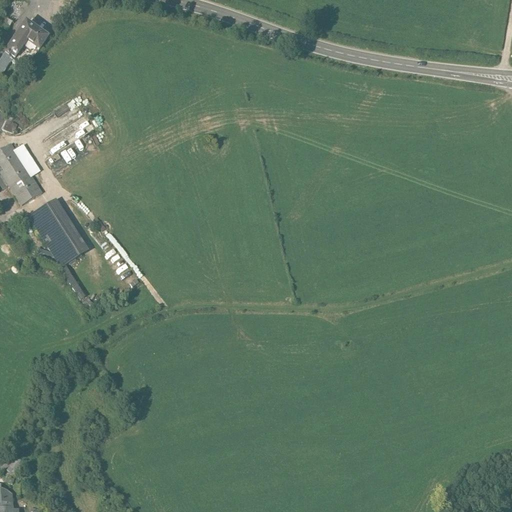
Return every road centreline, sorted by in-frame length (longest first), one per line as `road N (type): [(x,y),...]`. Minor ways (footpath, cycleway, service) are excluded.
road 1 (track): [(0,469),(62,380),(90,352),(144,320),(198,310),(342,310),(511,265)]
road 2 (secondary): [(511,78),(376,60),(184,0)]
